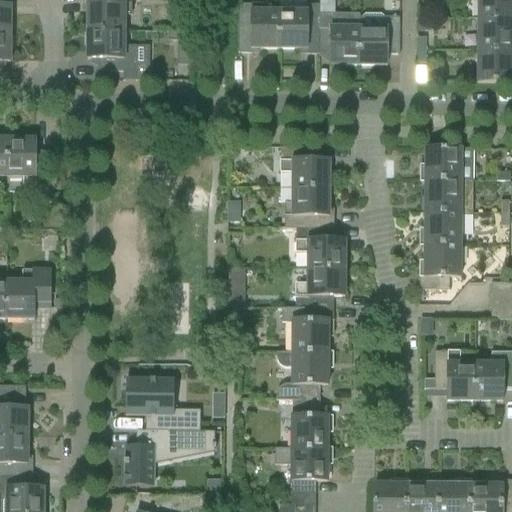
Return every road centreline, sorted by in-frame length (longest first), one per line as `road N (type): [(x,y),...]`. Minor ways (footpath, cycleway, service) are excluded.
road 1 (residential): [(406,438),(364,106)]
road 2 (residential): [(86,105),(364,106)]
road 3 (residential): [(82,362),(86,105)]
road 4 (residential): [(78,511),(82,362)]
road 5 (residential): [(364,106),(511,105)]
road 6 (residential): [(337,511),(358,484),(362,439),(406,438)]
